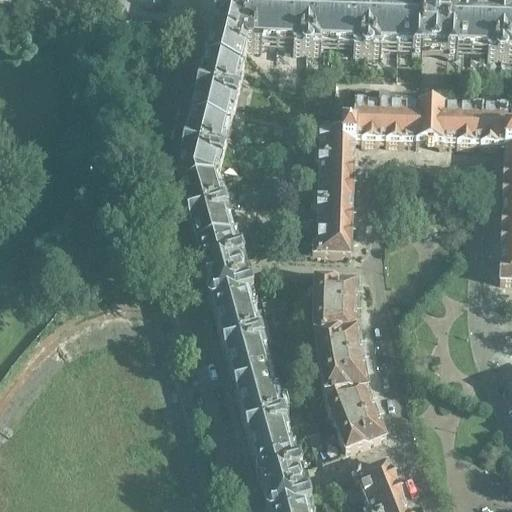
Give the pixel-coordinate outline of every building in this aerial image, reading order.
[(276,51),(277,13),(217,11),(203,67),(239,76),(241,76),(246,54),(261,54),(261,51),(276,51)] [(335,53),(337,15),(277,13),(276,51),(293,51),(293,57),(320,58),(320,53),(335,53)] [(396,54),(398,17),(337,15),(335,53),(353,53),(353,59),(379,60),(380,54),(396,54)] [(411,60),(421,61),(421,59),(422,17),(398,17),(396,54),(396,55),(410,56),(411,60)] [(434,18),(422,17),(421,59),(432,59),(445,60),(446,18),(434,18)] [(471,19),(446,18),(445,60),(444,61),(454,61),(455,57),(470,58),(470,57),(471,19)] [(511,20),(471,19),(470,57),(486,57),(486,64),(511,64),(511,20)] [(136,37),(136,26),(123,26),(123,36),(136,37)] [(233,120),(239,91),(236,91),(239,76),(203,67),(189,125),(225,134),(229,119),(233,120)] [(364,103),(364,94),(353,94),(353,103),(364,103)] [(389,104),(389,95),(380,95),(379,104),(389,104)] [(378,150),(379,115),(363,115),(364,112),(353,112),(352,137),(354,137),(354,150),(361,150),(377,151),(377,150),(378,150)] [(401,151),(402,116),(388,116),(388,113),(379,113),(379,115),(378,150),(384,151),(401,152),(401,151)] [(414,152),(419,152),(419,151),(416,151),(417,118),(420,118),(420,117),(402,116),(401,151),(414,151),(414,152)] [(479,154),(481,119),(481,116),(471,116),(471,119),(457,118),(456,153),(472,154),(472,153),(479,154)] [(428,153),(437,153),(437,151),(440,151),(441,119),(438,119),(438,117),(430,117),(420,117),(420,118),(417,118),(416,151),(419,151),(419,152),(428,153)] [(457,118),(438,117),(438,119),(441,119),(440,151),(437,151),(437,153),(442,153),(442,152),(455,153),(456,153),(457,118)] [(505,142),(506,117),(495,117),(495,120),(481,119),(479,154),(496,155),(496,154),(503,154),(503,155),(503,142),(505,142)] [(219,179),(225,150),(221,149),(225,134),(189,125),(174,185),(178,197),(213,187),(215,178),(219,179)] [(353,165),(353,150),(354,150),(354,137),(352,137),(341,137),(341,139),(316,139),(316,148),(319,148),(318,164),(352,165),(353,165)] [(511,142),(505,142),(503,142),(503,155),(503,169),(511,169),(511,142)] [(251,171),(253,165),(240,162),(239,168),(251,171)] [(304,173),(305,163),(295,163),(295,173),(304,173)] [(352,188),(352,172),(352,165),(318,164),(315,164),(315,172),(318,172),(318,187),(352,188)] [(250,177),(251,171),(239,168),(237,174),(250,177)] [(511,193),(511,169),(503,169),(503,170),(503,177),(502,177),(502,193),(511,193)] [(231,229),(226,214),(223,201),(218,203),(214,187),(213,187),(178,197),(194,254),(230,245),(226,230),(231,229)] [(351,205),(352,188),(318,187),(317,201),(314,201),(313,211),(351,212),(351,205)] [(511,193),(502,193),(501,209),(502,209),(501,218),(511,217),(511,193)] [(257,205),(256,199),(245,202),(247,208),(257,205)] [(304,211),(304,199),(294,199),(294,210),(304,211)] [(259,211),(257,205),(247,208),(249,214),(259,211)] [(303,222),(304,211),(294,210),(294,221),(303,222)] [(350,235),(351,220),(350,220),(351,212),(313,211),(313,219),(316,219),(316,234),(350,235)] [(511,241),(511,217),(501,218),(501,224),(500,241),(511,241)] [(350,252),(350,244),(350,235),(316,234),(315,249),(312,249),(311,261),(349,262),(349,252),(350,252)] [(511,241),(500,241),(500,257),(500,264),(511,264),(511,241)] [(246,282),(242,268),(240,257),(236,258),(232,244),(230,245),(194,254),(201,279),(205,295),(207,302),(214,327),(250,316),(252,316),(248,302),(252,301),(249,290),(246,282)] [(302,260),(303,249),(293,249),(292,259),(302,260)] [(511,289),(511,264),(500,264),(500,272),(499,272),(498,289),(511,289)] [(356,313),(357,287),(313,285),(312,304),(317,304),(316,316),(336,317),(336,313),(356,313)] [(285,317),(282,305),(272,308),(273,310),(275,318),(275,319),(285,317)] [(275,318),(273,310),(265,312),(267,320),(275,318)] [(355,337),(356,313),(336,313),(336,317),(316,316),(316,327),(311,328),(314,346),(356,338),(356,337),(355,337)] [(266,358),(262,343),(258,331),(254,331),(250,316),(214,327),(230,384),(266,374),(262,359),(266,358)] [(288,328),(285,317),(275,319),(277,327),(279,331),(288,328)] [(277,327),(275,319),(275,318),(267,320),(269,329),(277,327)] [(361,367),(356,338),(314,346),(313,346),(317,364),(321,363),(323,374),(361,367)] [(0,511),(190,511),(152,375),(137,372),(138,367),(122,364),(124,356),(100,352),(99,360),(83,357),(82,362),(66,359),(7,438),(3,435),(0,440),(0,511)] [(366,396),(361,367),(323,374),(325,386),(320,387),(324,404),(366,396)] [(290,375),(289,370),(289,368),(281,370),(283,377),(290,375)] [(302,378),(299,368),(289,370),(290,375),(292,380),(302,378)] [(273,399),(266,374),(230,384),(236,409),(273,399)] [(305,388),(302,378),(292,380),(295,391),(305,388)] [(375,420),(366,397),(367,397),(366,396),(324,404),(326,417),(328,423),(334,421),(338,431),(355,424),(357,428),(375,420)] [(288,441),(283,422),(280,412),(277,413),(273,399),(236,409),(253,468),(289,457),(285,442),(288,441)] [(304,423),(302,417),(294,419),(295,426),(304,423)] [(385,444),(375,420),(357,428),(355,424),(338,431),(342,443),(338,444),(344,461),(385,444)] [(317,439),(314,428),(306,430),(309,442),(317,439)] [(320,451),(317,439),(309,442),(312,453),(320,451)] [(309,511),(306,497),(304,493),(301,479),(298,469),(295,470),(291,456),(289,457),(253,468),(259,490),(264,506),(265,511),(309,511)] [(395,491),(389,476),(389,477),(386,469),(381,471),(377,472),(377,473),(351,484),(354,492),(359,491),(364,504),(395,491)] [(354,492),(351,484),(351,483),(344,486),(348,495),(354,492)] [(402,511),(401,507),(395,491),(364,504),(367,511),(402,511)] [(343,511),(348,510),(344,500),(335,504),(338,511),(343,511)]
